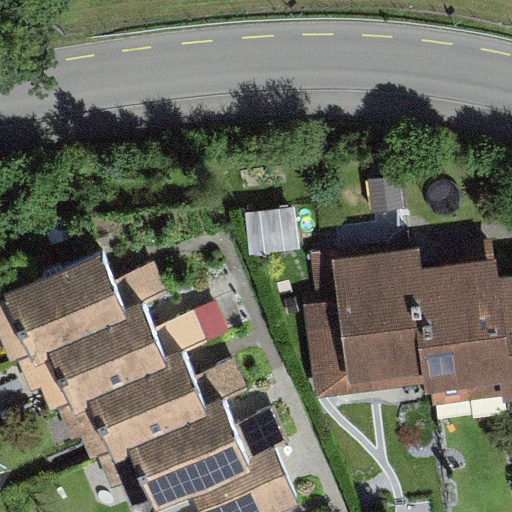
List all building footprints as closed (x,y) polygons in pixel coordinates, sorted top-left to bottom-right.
[(430,373),(418,267),(416,248),(335,258),(350,382),(430,373)] [(50,348),(127,315),(100,251),(6,291),(34,355),(50,348)] [(506,382),(495,277),(492,258),(418,267),(430,373),(432,390),(506,382)] [(511,274),(495,277),(506,382),(509,401),(511,400),(511,274)] [(90,397),(168,364),(144,308),(127,315),(50,348),(74,404),(90,397)] [(131,446),(209,413),(185,356),(168,364),(90,397),(114,454),(131,446)] [(194,494),(253,468),(249,459),(225,406),(209,413),(131,446),(158,509),(194,494)] [(201,511),(282,511),(300,504),(276,447),(249,459),(253,468),(194,494),(201,511)]
